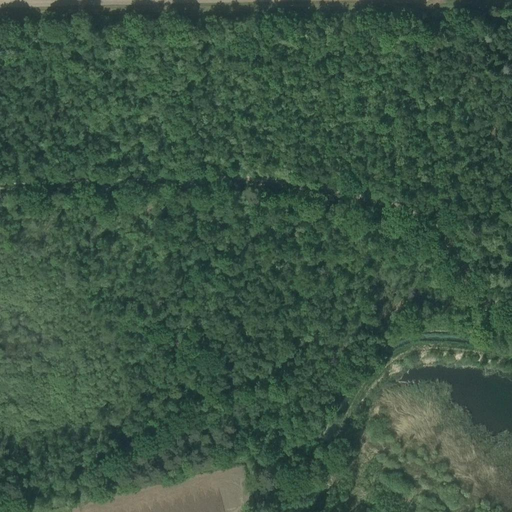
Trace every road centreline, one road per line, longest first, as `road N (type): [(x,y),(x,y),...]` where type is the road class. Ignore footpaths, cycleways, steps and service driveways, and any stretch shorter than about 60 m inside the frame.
road 1 (track): [(496,310),(432,223),(335,191),(290,181),(0,182)]
road 2 (track): [(431,31),(425,78),(439,190),(435,226)]
